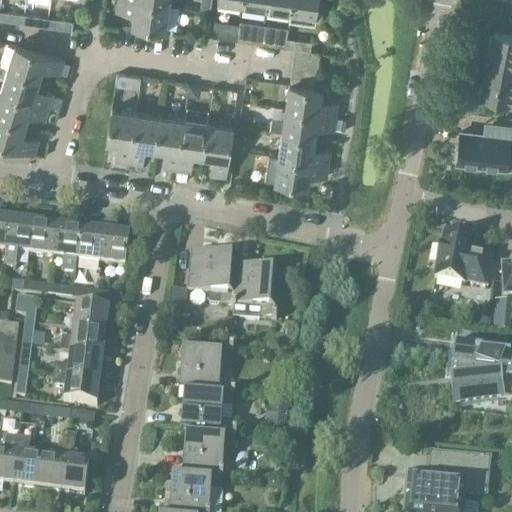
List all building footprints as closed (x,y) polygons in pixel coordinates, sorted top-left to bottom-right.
[(165,30),(168,5),(131,0),(117,0),(116,11),(134,14),(132,25),(165,30)] [(201,0),(200,10),(210,12),(211,0),(201,0)] [(266,8),(267,0),(243,0),(242,5),(266,8)] [(291,12),(292,0),(267,0),(266,8),(291,12)] [(314,24),(315,15),(317,0),(292,0),(291,12),(289,21),(314,24)] [(0,20),(23,24),(24,15),(0,11),(0,20)] [(47,27),(48,18),(24,15),(23,24),(47,27)] [(48,18),(47,27),(72,31),(73,22),(48,18)] [(237,41),(238,32),(213,28),(212,37),(237,41)] [(261,44),(263,35),(238,32),(237,41),(261,44)] [(511,101),(511,36),(494,32),(481,95),(497,98),(495,107),(506,109),(507,100),(511,101)] [(285,48),(287,39),(263,35),(261,44),(285,48)] [(295,49),(310,51),(311,42),(287,39),(285,48),(295,49)] [(7,69),(40,79),(44,69),(59,74),(63,61),(63,60),(15,46),(7,69)] [(319,52),(310,51),(295,49),(293,61),(317,64),(319,52)] [(63,61),(59,73),(68,75),(71,64),(63,61)] [(316,76),(317,64),(293,61),(291,73),(316,76)] [(37,90),(40,79),(7,69),(0,92),(49,107),(52,97),(53,94),(37,90)] [(314,88),(316,76),(291,73),(286,109),(335,116),(337,103),(320,100),(322,89),(314,88)] [(126,75),(117,74),(115,85),(124,87),(126,75)] [(190,86),(188,96),(198,98),(200,87),(190,86)] [(0,117),(26,126),(29,115),(45,120),(49,107),(0,92),(0,117)] [(52,97),(49,107),(57,110),(60,99),(52,97)] [(129,163),(136,113),(112,109),(107,142),(118,144),(116,161),(129,163)] [(335,119),(335,116),(286,109),(282,132),(316,137),(318,127),(333,129),(335,119)] [(155,151),(160,116),(136,113),(129,163),(142,165),(144,149),(155,151)] [(177,170),(184,120),(160,116),(155,151),(166,152),(164,168),(177,170)] [(23,136),(26,125),(0,117),(0,143),(34,154),(38,141),(23,136)] [(203,158),(208,123),(184,120),(177,170),(190,172),(192,156),(203,158)] [(208,123),(203,158),(213,159),(211,175),(225,177),(232,127),(208,123)] [(461,132),(457,164),(505,169),(507,151),(511,151),(511,125),(493,124),(492,136),(461,132)] [(315,149),(316,137),(282,132),(278,156),(328,164),(330,151),(315,149)] [(326,177),(328,164),(278,156),(275,181),(308,186),(309,175),(326,177)] [(0,253),(5,254),(9,220),(0,219),(0,253)] [(29,257),(34,224),(10,220),(6,254),(4,268),(15,269),(17,256),(29,257)] [(53,260),(58,227),(34,224),(29,257),(53,260)] [(77,263),(81,230),(58,227),(53,260),(63,261),(61,273),(75,275),(77,263)] [(77,263),(101,266),(105,232),(81,230),(77,263)] [(105,232),(101,266),(125,269),(130,236),(105,232)] [(467,240),(464,235),(455,233),(451,236),(444,235),(442,245),(441,245),(436,269),(437,269),(435,279),(465,285),(465,284),(485,288),(491,259),(471,255),(474,241),(467,240)] [(187,294),(207,295),(207,303),(210,306),(235,308),(238,268),(239,258),(190,254),(187,294)] [(511,265),(502,266),(504,296),(511,295),(511,265)] [(238,268),(235,308),(261,310),(260,320),(276,321),(280,272),(238,268)] [(48,297),(50,288),(23,284),(22,293),(48,297)] [(72,300),(73,291),(50,288),(48,297),(72,300)] [(96,303),(97,294),(73,291),(72,300),(96,303)] [(185,319),(187,294),(171,293),(169,318),(185,319)] [(97,294),(96,303),(120,306),(121,297),(97,294)] [(25,325),(35,326),(38,301),(17,299),(15,315),(26,317),(25,325)] [(72,331),(106,335),(109,311),(76,306),(72,331)] [(0,324),(7,325),(8,317),(0,315),(0,324)] [(474,318),(471,330),(483,333),(486,320),(474,318)] [(508,322),(491,323),(491,335),(508,334),(508,322)] [(0,324),(0,336),(17,339),(19,326),(9,325),(0,324)] [(22,349),(32,350),(35,326),(25,325),(22,349)] [(103,359),(106,335),(72,331),(71,340),(61,339),(60,353),(69,355),(103,359)] [(458,343),(475,346),(476,337),(460,334),(458,343)] [(0,336),(0,348),(16,350),(17,339),(0,336)] [(184,390),(218,392),(220,365),(230,366),(232,351),(183,347),(179,389),(184,390)] [(0,348),(0,359),(14,362),(16,350),(0,348)] [(452,361),(452,367),(459,368),(460,384),(453,385),(455,406),(511,399),(511,355),(459,348),(457,362),(452,361)] [(19,372),(29,373),(32,350),(22,349),(19,372)] [(100,383),(103,359),(69,355),(68,367),(55,366),(53,376),(66,378),(100,383)] [(0,359),(0,371),(13,373),(14,362),(0,359)] [(0,383),(11,385),(13,373),(0,371),(0,383)] [(29,373),(19,372),(16,396),(26,397),(29,373)] [(97,407),(100,383),(66,378),(53,376),(52,388),(65,389),(63,403),(97,407)] [(233,393),(218,392),(184,390),(180,432),(185,432),(220,434),(220,433),(222,408),(232,409),(233,393)] [(271,397),(267,433),(285,435),(289,399),(271,397)] [(0,413),(22,416),(23,407),(0,404),(0,413)] [(23,407),(22,416),(45,420),(47,411),(23,407)] [(47,411),(46,421),(69,424),(70,414),(47,411)] [(69,424),(69,426),(93,430),(95,417),(70,414),(69,424)] [(234,434),(220,433),(220,434),(185,432),(182,472),(182,473),(220,476),(222,450),(232,451),(234,434)] [(68,435),(66,445),(74,446),(75,436),(68,435)] [(17,454),(18,440),(6,439),(5,453),(0,452),(0,486),(12,488),(17,454)] [(36,491),(40,457),(29,456),(30,442),(18,440),(17,454),(12,488),(36,491)] [(407,478),(403,511),(477,511),(478,507),(464,506),(465,496),(486,498),(490,460),(431,455),(428,480),(407,478)] [(60,494),(64,460),(40,457),(36,491),(60,494)] [(64,460),(60,494),(84,497),(89,464),(64,460)] [(172,472),(168,511),(221,511),(223,493),(219,492),(220,476),(182,473),(182,472),(172,472)] [(267,480),(267,491),(278,492),(279,481),(267,480)]
